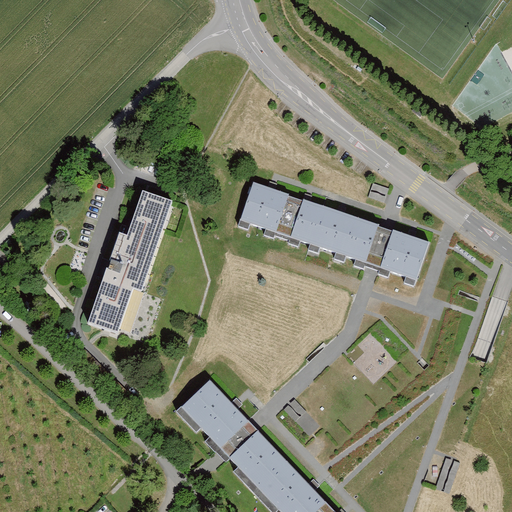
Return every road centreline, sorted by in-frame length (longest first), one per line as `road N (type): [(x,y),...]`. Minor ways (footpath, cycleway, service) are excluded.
road 1 (tertiary): [(243,24),(269,63),(320,111),(511,253)]
road 2 (residential): [(0,242),(205,38),(243,24)]
